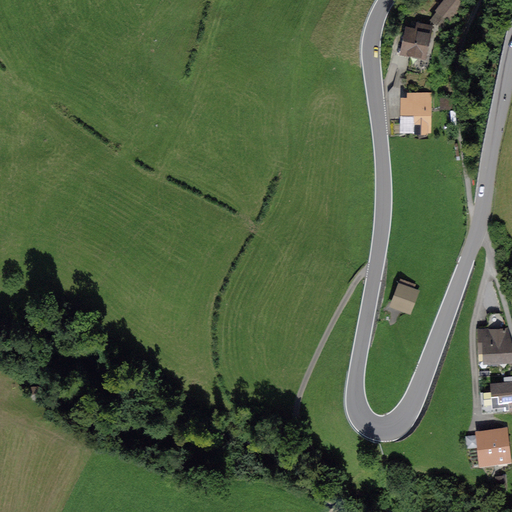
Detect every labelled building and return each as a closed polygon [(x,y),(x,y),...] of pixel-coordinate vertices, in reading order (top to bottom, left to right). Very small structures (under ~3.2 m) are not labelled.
[(456,0),(446,0),(439,9),(449,18),(460,3),(456,0)] [(409,30),(404,52),(423,56),(428,34),(409,30)] [(387,93),(391,136),(396,135),(392,92),(393,86),(387,93)] [(411,93),(410,102),(406,102),(406,128),(426,128),(426,99),(431,99),(431,94),(411,93)] [(408,309),(415,293),(411,291),(413,285),(403,281),(394,304),(408,309)] [(487,352),(488,361),(490,361),(493,363),(497,363),(499,360),(511,360),(511,350),(505,329),(481,330),(482,352),(487,352)] [(494,385),(497,411),(511,409),(511,384),(511,383),(494,385)] [(481,434),(484,461),(507,459),(504,432),(481,434)]
